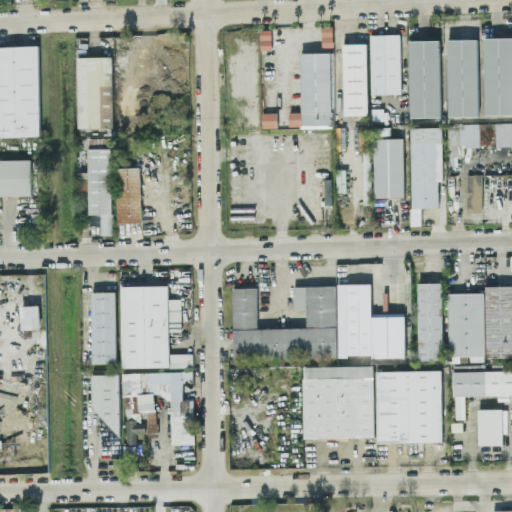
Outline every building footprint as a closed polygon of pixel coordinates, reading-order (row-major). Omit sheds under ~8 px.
[(332,26),(322,27),(322,46),(332,46),(332,26)] [(400,34),(370,34),(371,94),(401,93),(400,34)] [(511,37),(485,38),(485,114),(511,114),(511,37)] [(478,39),(448,39),(449,115),(479,115),(478,39)] [(440,40),(410,40),(411,116),(442,116),(440,40)] [(368,115),(367,43),(343,43),(344,115),(368,115)] [(38,45),(0,45),(0,136),(40,136),(38,45)] [(331,52),(300,52),(301,112),(289,112),(289,127),(332,126),(331,52)] [(276,127),(277,113),(272,113),(272,120),(264,120),(263,126),(276,127)] [(511,121),(494,122),(495,146),(511,145),(511,121)] [(479,146),(479,123),(459,123),(459,146),(479,146)] [(359,149),(367,149),(368,126),(359,126),(359,149)] [(390,126),(374,127),(374,136),(390,135),(390,126)] [(442,127),(410,127),(411,207),(438,206),(438,180),(442,180),(442,127)] [(404,196),(403,137),(373,138),(374,197),(404,196)] [(88,148),(90,226),(100,225),(100,234),(113,234),(111,148),(88,148)] [(363,192),(371,192),(370,150),(363,150),(363,192)] [(0,195),(31,195),(31,159),(0,159),(0,195)] [(118,223),(142,222),(140,167),(116,167),(118,223)] [(88,172),(79,172),(78,189),(88,190),(88,172)] [(482,207),(481,173),(467,173),(467,207),(482,207)] [(421,224),(420,208),(410,208),(410,225),(421,224)] [(442,282),(418,282),(419,359),(443,359),(442,282)] [(405,357),(405,313),(371,313),(371,283),(338,283),(338,357),(405,357)] [(121,285),(122,367),(193,366),(193,353),(170,353),(169,331),(181,331),(181,298),(169,298),(169,285),(121,285)] [(233,287),(234,357),(337,356),(336,285),(294,286),(294,309),(306,308),(306,327),(257,328),(257,287),(233,287)] [(448,293),(450,356),(470,355),(470,361),(484,361),(484,357),(511,356),(511,285),(486,286),(486,292),(448,293)] [(117,362),(116,291),(92,291),(92,363),(117,362)] [(39,305),(21,305),(21,329),(40,328),(39,305)] [(454,365),(455,419),(465,418),(465,394),(511,394),(511,369),(485,370),(485,364),(454,365)] [(375,436),(373,365),(303,366),(304,437),(375,436)] [(443,441),(442,370),(376,371),(377,442),(443,441)] [(172,444),(194,443),(193,399),(184,400),(184,371),(120,372),(120,373),(96,374),(97,432),(124,432),(125,444),(137,443),(136,433),(146,432),(146,430),(156,430),(156,393),(171,392),(172,444)] [(479,445),(503,444),(503,408),(478,409),(479,445)]
